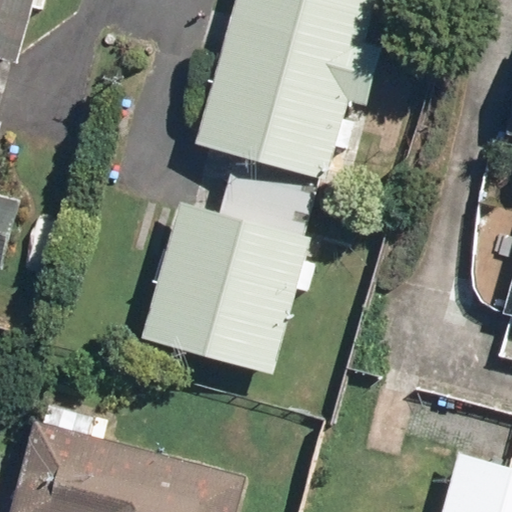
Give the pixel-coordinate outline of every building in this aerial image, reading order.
[(23,203),(0,196),(0,144),(5,126),(0,124),(0,60),(21,66),(39,0),(0,0),(0,274),(3,275),(23,203)] [(384,0),(244,0),(203,149),(242,160),(226,215),(187,204),(149,342),(279,378),(318,238),(311,236),(325,186),(332,188),(354,109),(370,113),(388,49),(372,45),(384,0)] [(511,302),(507,317),(511,318),(511,249),(498,298),(511,302)] [(239,511),(248,480),(39,428),(18,511),(239,511)] [(511,511),(511,471),(458,456),(442,511),(511,511)]
